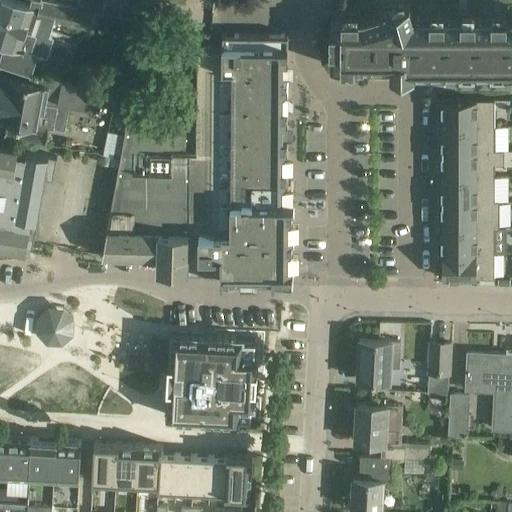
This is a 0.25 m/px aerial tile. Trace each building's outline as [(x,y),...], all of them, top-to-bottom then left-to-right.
[(13,0),(0,0),(0,41),(4,43),(0,56),(0,63),(31,73),(37,54),(47,57),(53,36),(49,35),(53,20),(90,28),(94,10),(44,0),(40,0),(40,1),(35,0),(31,0),(30,5),(13,0)] [(103,0),(101,10),(147,21),(152,0),(103,0)] [(490,73),(506,73),(508,73),(511,72),(511,17),(413,17),(410,4),(362,17),(331,17),(331,66),(378,66),(390,66),(390,75),(415,75),(415,73),(444,73),(459,73),(475,73),(490,73)] [(103,253),(158,255),(158,268),(187,269),(187,272),(221,273),(221,278),(293,278),(294,200),(287,200),(288,34),(222,34),(222,46),(196,46),(195,112),(188,112),(188,120),(129,109),(103,253)] [(137,64),(133,83),(152,87),(156,68),(137,64)] [(0,75),(0,116),(2,117),(2,119),(7,120),(5,133),(21,136),(47,141),(49,127),(53,128),(64,130),(69,103),(99,109),(103,87),(44,76),(43,83),(11,77),(11,78),(0,75)] [(442,99),(442,125),(496,126),(496,99),(442,99)] [(496,151),(496,126),(442,125),(442,151),(496,151)] [(57,156),(0,146),(0,245),(25,250),(26,247),(31,248),(32,248),(36,226),(29,225),(38,176),(53,178),(56,158),(57,158),(57,156)] [(496,151),(442,151),(442,176),(496,176),(496,163),(504,163),(504,151),(496,151)] [(496,176),(442,176),(442,201),(496,201),(496,176)] [(442,226),(501,226),(501,201),(496,201),(442,201),(442,226)] [(448,251),(496,251),(508,252),(508,226),(501,226),(442,226),(442,251),(448,251)] [(448,251),(442,251),(442,277),(496,277),(496,251),(448,251)] [(37,325),(40,330),(45,334),(51,336),(58,336),(64,334),(69,330),(72,324),(73,318),(72,312),(69,306),(64,302),(58,300),(53,299),(47,301),(42,304),(39,308),(36,313),(36,318),(37,325)] [(168,361),(167,386),(169,386),(167,415),(238,419),(239,404),(254,405),(255,387),(256,387),(257,369),(256,369),(257,352),(254,352),(255,339),(243,339),(243,336),(172,332),(170,361),(168,361)] [(401,340),(361,337),(358,377),(389,379),(389,367),(400,367),(401,340)] [(449,372),(450,342),(430,341),(429,371),(449,372)] [(503,353),(467,351),(466,371),(465,381),(494,382),(492,427),(511,428),(511,363),(503,363),(503,353)] [(467,435),(469,393),(450,392),(447,435),(467,435)] [(403,404),(357,402),(355,440),(375,441),(401,442),(403,404)] [(0,507),(3,507),(27,509),(27,501),(30,437),(0,435),(0,507)] [(78,503),(81,440),(30,437),(27,501),(28,501),(27,511),(51,511),(52,502),(78,503)] [(94,440),(92,480),(116,481),(118,441),(94,440)] [(118,441),(116,481),(138,482),(140,442),(118,441)] [(430,442),(405,441),(404,457),(430,458),(430,442)] [(140,442),(138,482),(158,483),(158,488),(159,488),(161,444),(140,442)] [(161,444),(159,488),(176,489),(178,453),(162,452),(162,444),(161,444)] [(211,454),(209,491),(226,491),(228,452),(227,452),(227,455),(211,454)] [(228,452),(226,491),(250,493),(252,453),(228,452)] [(178,453),(176,489),(193,490),(194,454),(178,453)] [(194,454),(193,490),(209,491),(211,454),(194,454)] [(352,505),(352,507),(381,508),(382,479),(390,479),(392,456),(366,455),(365,477),(353,476),(352,492),(350,492),(349,505),(352,505)] [(452,458),(452,468),(463,468),(463,458),(452,458)]
